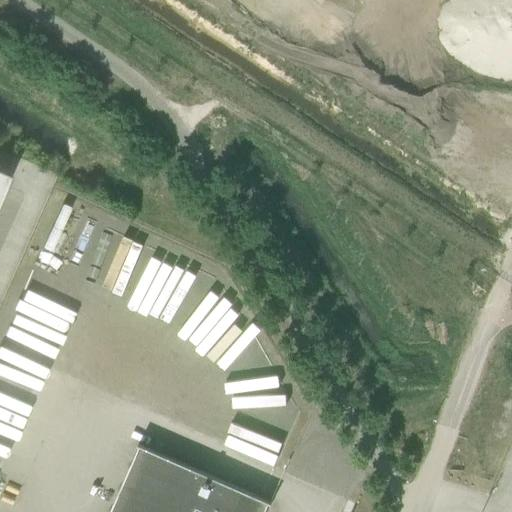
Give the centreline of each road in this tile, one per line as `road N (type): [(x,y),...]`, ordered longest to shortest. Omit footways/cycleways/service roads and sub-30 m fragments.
road 1 (unclassified): [(411,511),(159,102),(15,0)]
road 2 (unknown): [(307,511),(270,468),(105,406),(91,416),(46,511)]
